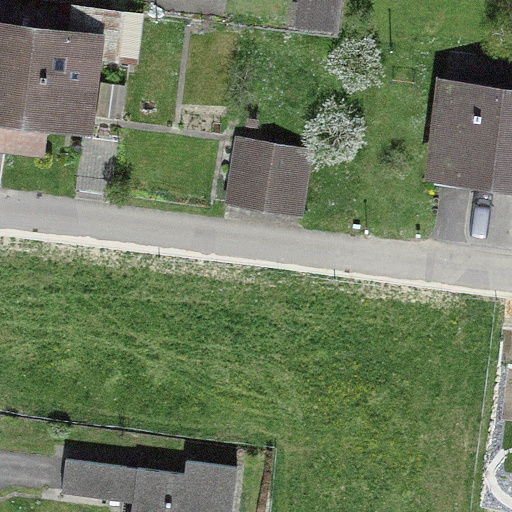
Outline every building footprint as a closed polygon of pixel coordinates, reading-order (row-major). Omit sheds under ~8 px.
[(333,0),(287,0),(285,36),(331,39),(333,0)] [(98,34),(0,24),(0,110),(90,120),(98,34)] [(511,84),(438,73),(423,171),(511,184),(511,84)] [(309,149),(240,135),(229,189),(298,203),(309,149)] [(183,468),(73,452),(68,488),(129,497),(126,511),(231,511),(238,466),(184,458),(183,468)]
